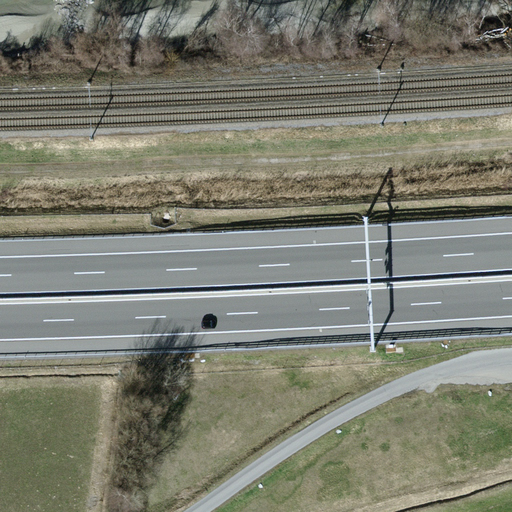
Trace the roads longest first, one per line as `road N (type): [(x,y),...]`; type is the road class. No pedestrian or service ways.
road 1 (motorway): [(0,322),(511,298)]
road 2 (motorway): [(511,250),(0,274)]
